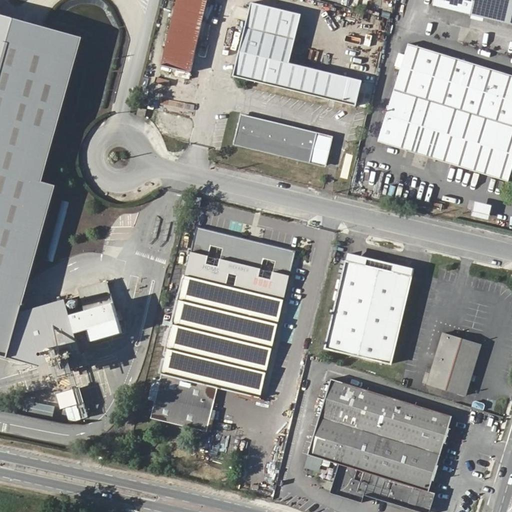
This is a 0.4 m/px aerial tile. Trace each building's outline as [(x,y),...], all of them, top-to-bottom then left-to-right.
[(175,0),(164,52),(194,59),(207,0),(175,0)] [(511,26),(511,0),(436,0),(434,7),(511,26)] [(233,76),(355,108),(362,81),(290,62),(301,16),(250,4),(233,76)] [(84,38),(0,13),(0,355),(42,368),(82,353),(75,332),(90,328),(94,342),(124,332),(108,281),(80,289),(88,310),(71,316),(65,299),(23,311),(56,185),(43,181),(84,38)] [(511,80),(409,48),(376,141),(511,188),(511,80)] [(194,59),(164,52),(160,65),(191,73),(194,59)] [(138,108),(136,118),(138,118),(143,122),(146,110),(138,108)] [(239,117),(233,143),(310,162),(316,137),(239,117)] [(325,166),(331,140),(316,137),(310,162),(325,166)] [(202,197),(192,195),(189,206),(200,208),(202,197)] [(488,221),(492,206),(475,202),(472,217),(488,221)] [(198,226),(151,418),(209,432),(220,388),(261,399),(282,311),(289,313),(293,296),(286,295),(297,249),(198,226)] [(344,261),(322,348),(388,364),(409,277),(390,272),(391,266),(365,259),(363,266),(344,261)] [(482,345),(444,333),(430,379),(429,383),(466,395),(474,369),(482,345)] [(271,368),(267,383),(274,385),(279,370),(271,368)] [(332,380),(304,467),(319,472),(323,460),(338,465),(329,494),(362,504),(365,496),(414,511),(428,511),(431,505),(434,494),(426,491),(434,468),(445,432),(450,417),(332,380)] [(78,404),(80,418),(85,417),(80,387),(56,391),(59,408),(78,404)]
